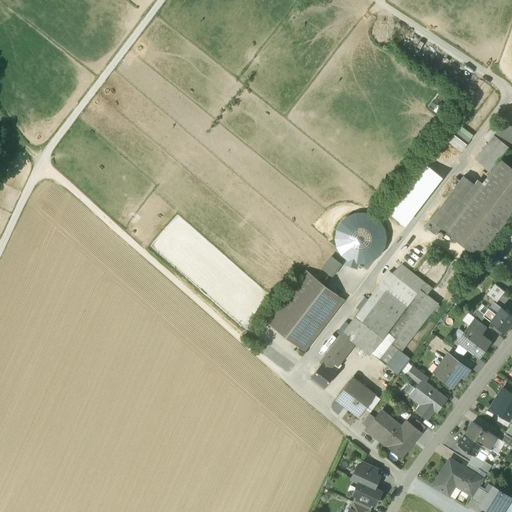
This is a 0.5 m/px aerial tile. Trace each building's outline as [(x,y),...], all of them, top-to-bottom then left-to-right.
[(511,128),(504,122),(494,134),(508,146),(511,141),(511,128)] [(467,144),(474,135),(461,125),(454,134),(467,144)] [(494,134),(475,159),(490,170),(508,146),(494,134)] [(474,184),(440,228),(444,231),(445,232),(479,257),(511,213),(511,168),(501,159),(482,184),(477,179),(474,184)] [(474,184),(463,176),(425,226),(436,234),(439,229),(440,228),(474,184)] [(375,258),(381,254),(384,247),(386,240),(386,233),(384,226),(380,221),(374,216),(367,213),(360,212),(353,214),(347,217),(341,222),(338,228),(336,235),(336,242),(338,249),(342,255),(348,259),(355,262),(362,263),(369,262),(375,258)] [(443,232),(439,229),(436,234),(441,239),(444,234),(442,232),(443,232)] [(332,276),(342,263),(331,255),(321,268),(332,276)] [(389,271),(326,354),(335,361),(335,360),(352,338),(371,353),(381,340),(425,283),(402,265),(394,275),(389,271)] [(344,300),(306,271),(268,322),(305,350),(344,300)] [(425,283),(381,340),(389,346),(391,344),(395,339),(394,338),(404,325),(415,333),(438,304),(427,295),(432,289),(425,283)] [(505,292),(495,285),(487,295),(496,303),(505,292)] [(501,308),(493,303),(484,315),(483,316),(484,318),(505,333),(511,323),(511,316),(501,308)] [(484,315),(477,310),(472,316),(474,318),(481,323),(484,318),(483,316),(484,315)] [(481,323),(474,318),(470,324),(482,333),(486,327),(481,323)] [(482,333),(470,324),(457,341),(461,343),(468,349),(479,357),(484,350),(483,349),(487,343),(489,344),(490,343),(480,336),(482,333)] [(381,340),(371,353),(379,359),(389,346),(381,340)] [(468,349),(461,343),(455,351),(463,357),(468,349)] [(389,346),(379,359),(386,365),(397,349),(391,344),(389,346)] [(397,349),(386,365),(398,374),(410,359),(397,349)] [(470,369),(449,353),(433,373),(451,387),(460,376),(463,378),(470,369)] [(335,361),(326,354),(320,362),(322,364),(311,377),(324,387),(335,373),(329,368),(335,361)] [(341,365),(335,360),(335,361),(329,368),(335,373),(341,365)] [(413,366),(407,373),(420,383),(422,380),(425,382),(428,378),(413,366)] [(425,404),(418,413),(426,419),(434,410),(437,412),(447,399),(425,382),(422,380),(420,383),(411,394),(425,404)] [(363,393),(349,382),(337,397),(351,407),(349,410),(358,417),(359,417),(366,409),(376,395),(366,388),(363,393)] [(511,394),(503,389),(490,409),(511,422),(511,394)] [(366,409),(359,417),(358,417),(356,419),(362,423),(369,413),(370,412),(366,409)] [(383,412),(377,420),(374,418),(367,427),(365,429),(376,438),(377,437),(389,446),(388,447),(389,448),(390,447),(401,456),(400,457),(401,458),(413,443),(411,441),(419,431),(421,433),(421,432),(412,425),(407,421),(402,427),(383,412)] [(369,413),(362,423),(367,427),(374,418),(369,413)] [(425,427),(416,420),(412,425),(421,432),(425,427)] [(498,439),(472,422),(465,434),(467,435),(483,445),(491,450),(498,439)] [(511,437),(506,434),(502,441),(511,447),(511,444),(511,437)] [(483,445),(467,435),(465,439),(463,438),(459,445),(474,454),(477,449),(480,450),(483,445)] [(469,463),(482,471),(487,463),(474,455),(469,463)] [(378,468),(363,461),(361,467),(375,474),(378,468)] [(479,476),(466,468),(464,471),(450,463),(442,475),(441,474),(433,486),(451,497),(451,496),(450,495),(456,486),(456,485),(462,489),(473,496),(478,487),(483,479),(479,476)] [(482,471),(469,463),(466,468),(479,476),(482,471)] [(361,467),(357,465),(351,479),(358,482),(359,481),(374,489),(374,488),(380,476),(361,467)] [(374,489),(359,481),(358,482),(353,494),(356,496),(372,503),(375,505),(381,492),(374,488),(374,489)] [(462,489),(456,485),(456,486),(450,495),(451,496),(451,497),(455,499),(462,489)] [(482,505),(489,494),(478,487),(473,496),(471,498),(482,505)] [(482,505),(482,506),(491,511),(500,511),(502,511),(510,497),(493,487),(489,494),(482,505)] [(372,503),(356,496),(353,502),(370,509),(372,503)] [(368,511),(370,509),(353,502),(350,509),(355,511),(368,511)]
